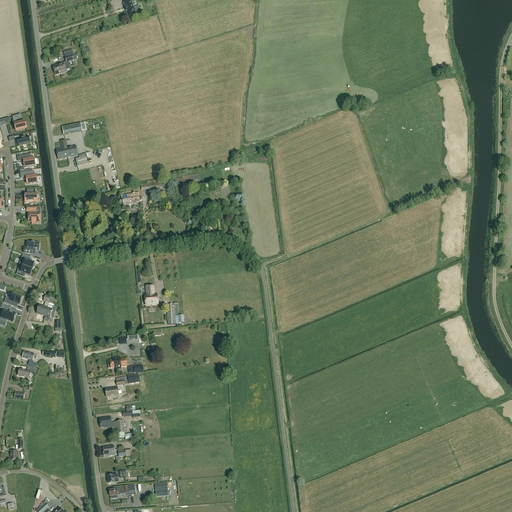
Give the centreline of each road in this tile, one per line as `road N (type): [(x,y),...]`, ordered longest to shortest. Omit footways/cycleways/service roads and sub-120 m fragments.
road 1 (unclassified): [(294,511),(264,280),(249,252),(214,238),(69,259)]
road 2 (track): [(503,59),(494,295),(511,345)]
road 3 (unclassified): [(69,259),(32,0)]
road 4 (unclassified): [(104,511),(69,259)]
road 5 (unclassified): [(0,414),(34,290)]
